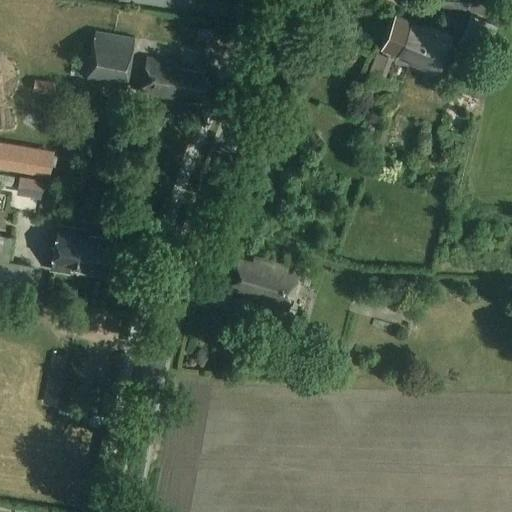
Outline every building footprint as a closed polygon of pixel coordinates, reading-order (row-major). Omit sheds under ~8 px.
[(469,9),(469,0),(433,0),(433,7),(469,9)] [(472,0),(469,9),(491,17),(497,2),(491,0),(472,0)] [(437,73),(452,34),(394,12),(379,51),(395,57),(397,53),(410,58),(409,62),(437,73)] [(480,46),(489,21),(471,14),(462,39),(480,46)] [(127,89),(136,38),(96,31),(91,56),(80,54),(76,76),(87,78),(87,82),(127,89)] [(200,104),(205,72),(169,66),(170,60),(147,56),(140,94),(200,104)] [(377,64),(368,88),(384,94),(392,70),(377,64)] [(32,90),(32,103),(48,102),(47,89),(32,90)] [(157,123),(158,114),(140,111),(139,119),(157,123)] [(54,151),(0,141),(0,169),(49,178),(54,151)] [(42,198),(45,181),(20,177),(17,194),(42,198)] [(110,274),(117,239),(88,233),(89,229),(59,224),(51,268),(69,271),(70,267),(110,274)] [(36,265),(9,261),(14,236),(0,232),(0,289),(31,295),(36,265)] [(299,271),(254,257),(252,262),(237,258),(228,285),(261,296),(260,300),(287,309),(299,271)] [(279,333),(298,330),(296,320),(278,322),(279,333)] [(295,373),(296,361),(264,359),(263,370),(295,373)]
